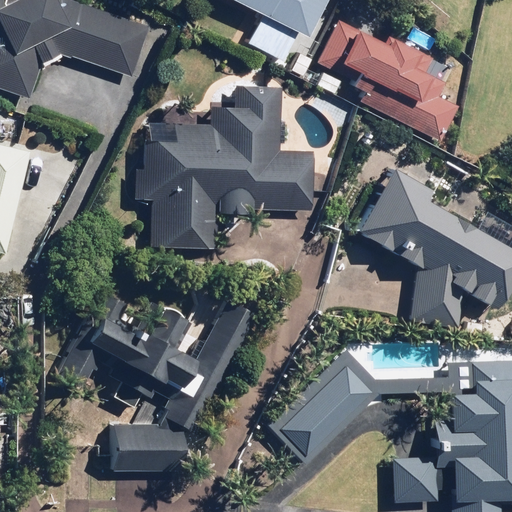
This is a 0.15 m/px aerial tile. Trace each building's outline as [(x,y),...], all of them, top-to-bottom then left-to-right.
[(143,25),(59,2),(59,0),(0,0),(0,91),(24,98),(33,65),(54,56),(129,76),(143,25)] [(218,0),(254,17),(241,45),(273,60),(286,33),(298,38),(316,0),(218,0)] [(381,42),(331,18),(309,62),(340,77),(338,82),(352,89),(346,100),(437,144),(454,107),(437,98),(443,85),(418,73),(426,56),(384,35),(381,42)] [(128,203),(146,204),(145,249),(205,251),(206,219),(244,220),(244,208),(303,210),(305,152),(272,151),(274,88),(229,86),(228,108),(204,107),(203,126),(168,125),(167,144),(130,143),(128,203)] [(0,253),(1,253),(23,150),(0,145),(0,253)] [(422,188),(386,171),(350,236),(382,254),(389,243),(410,255),(403,323),(450,328),(453,297),(487,314),(511,263),(511,227),(481,212),(470,230),(415,200),(422,188)] [(134,395),(159,409),(148,427),(103,425),(100,470),(175,474),(177,437),(183,440),(249,319),(217,301),(186,358),(173,350),(187,326),(158,310),(141,340),(111,323),(121,305),(96,291),(50,375),(75,389),(90,362),(109,373),(105,380),(114,384),(106,398),(126,409),(134,395)] [(495,511),(495,501),(511,501),(511,438),(509,438),(510,410),(511,409),(511,363),(439,361),(438,380),(363,378),(340,350),(261,426),(299,465),(375,391),(440,393),(440,421),(424,421),(423,459),(387,458),(386,503),(432,504),(432,491),(443,491),(442,511),(495,511)]
